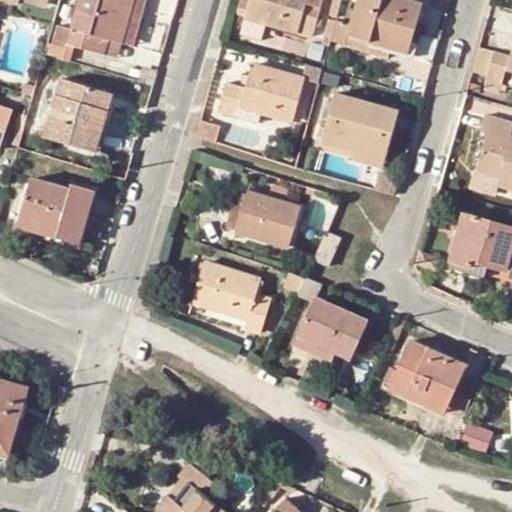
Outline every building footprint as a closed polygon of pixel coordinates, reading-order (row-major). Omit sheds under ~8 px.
[(18,0),(17,6),(45,14),(50,0),(58,0),(61,1),(61,0),(18,0)] [(116,59),(120,43),(132,0),(79,0),(69,34),(53,29),(48,47),(46,55),(67,61),(71,46),(116,59)] [(146,0),(132,0),(120,43),(132,47),(146,0)] [(250,0),(240,0),(237,11),(247,14),(250,0)] [(250,0),(247,14),(240,38),(261,45),(268,23),(311,36),(322,0),(250,0)] [(340,0),(332,0),(327,18),(335,20),(340,0)] [(356,0),(350,25),(346,37),(369,44),(371,36),(410,46),(422,0),(356,0)] [(329,42),(343,47),(346,37),(350,25),(335,20),(329,42)] [(410,46),(371,36),(369,44),(408,55),(410,46)] [(320,63),(324,49),(311,45),(307,59),(320,63)] [(511,47),(509,58),(493,53),(486,78),(483,86),(499,91),(511,95),(511,47)] [(470,74),(486,78),(493,53),(477,49),(470,74)] [(308,65),(303,81),(317,86),(322,69),(308,65)] [(240,107),(291,122),(303,81),(253,66),(245,88),(227,83),(218,114),(237,119),(240,107)] [(44,138),(88,151),(100,110),(107,112),(112,94),(62,79),(44,138)] [(398,113),(333,94),(319,143),(352,152),(377,159),(384,132),(392,134),(398,113)] [(0,103),(0,148),(2,149),(14,108),(0,103)] [(107,112),(100,110),(88,151),(94,153),(107,112)] [(511,135),(510,135),(511,128),(511,125),(483,117),(478,132),(485,134),(474,171),(497,178),(495,186),(511,191),(511,135)] [(384,132),(377,159),(352,152),(349,162),(381,172),(392,134),(384,132)] [(392,197),(397,179),(377,174),(373,192),(392,197)] [(72,186),(70,192),(31,180),(15,229),(77,246),(93,192),(72,186)] [(246,192),(242,208),(234,232),(287,249),(300,209),(246,192)] [(232,205),(224,228),(234,232),(242,208),(232,205)] [(511,244),(511,229),(463,215),(448,263),(469,270),(471,264),(487,268),(503,272),(511,249),(511,244)] [(327,268),(341,239),(326,234),(313,262),(327,268)] [(503,272),(487,268),(485,277),(511,284),(511,249),(503,272)] [(435,273),(439,260),(420,254),(416,268),(435,273)] [(203,263),(191,302),(247,320),(244,329),(259,334),(270,300),(256,296),(260,280),(203,263)] [(306,279),(288,273),(282,288),(298,294),(306,279)] [(313,298),(316,299),(322,287),(306,279),(298,294),(296,297),(310,305),(313,298)] [(310,305),(294,340),(323,355),(324,350),(334,354),(348,361),(367,321),(316,299),(313,298),(310,305)] [(406,323),(397,319),(384,350),(392,353),(406,323)] [(330,364),(334,354),(324,350),(323,355),(294,340),(292,346),(330,364)] [(410,342),(389,390),(407,398),(411,390),(447,406),(457,384),(464,367),(410,342)] [(26,388),(0,380),(0,443),(9,446),(26,388)] [(457,384),(447,406),(444,412),(460,419),(473,391),(457,384)] [(444,412),(447,406),(411,390),(407,398),(443,414),(444,412)] [(483,455),(492,434),(473,427),(464,447),(483,455)] [(9,446),(0,443),(0,451),(7,453),(9,446)] [(213,483),(189,462),(179,475),(182,477),(190,484),(176,501),(168,496),(157,511),(226,511),(204,493),(213,483)] [(176,501),(190,484),(182,477),(168,496),(176,501)] [(298,511),(286,500),(274,511),(298,511)]
